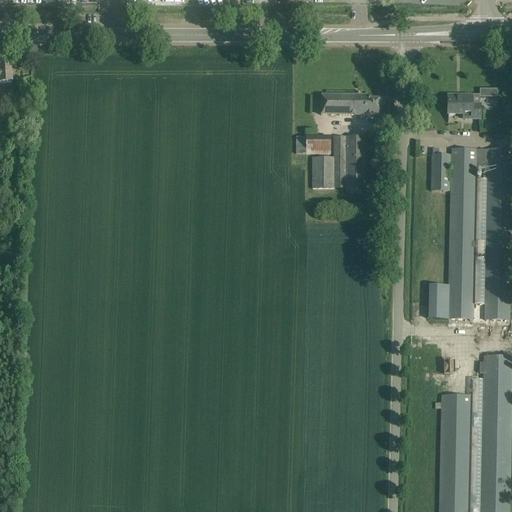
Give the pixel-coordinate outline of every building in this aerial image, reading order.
[(0,92),(13,92),(12,83),(12,73),(11,63),(0,63),(0,92)] [(321,96),(321,116),(378,116),(378,100),(365,100),(365,96),(321,96)] [(448,97),(448,114),(463,115),(463,120),(480,120),(479,98),(479,97),(472,97),(461,97),(461,98),(449,99),(449,97),(448,97)] [(345,189),(345,195),(365,195),(365,138),(333,138),(333,159),(311,159),(311,190),(345,189)] [(511,150),(452,150),(452,158),(511,158),(511,150)] [(510,511),(511,425),(511,356),(485,356),(485,362),(482,362),(482,376),(472,375),(471,396),(443,395),(443,403),(437,403),(437,409),(442,409),(440,511),(510,511)]
